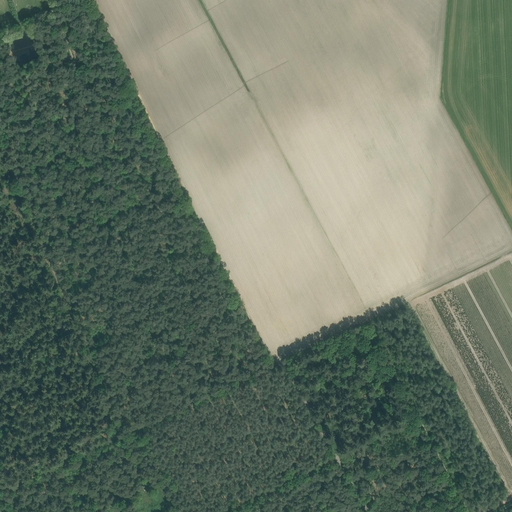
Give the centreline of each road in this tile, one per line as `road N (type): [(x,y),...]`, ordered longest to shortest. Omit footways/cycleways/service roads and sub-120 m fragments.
road 1 (track): [(13,495),(287,365),(369,511)]
road 2 (track): [(0,135),(124,443)]
